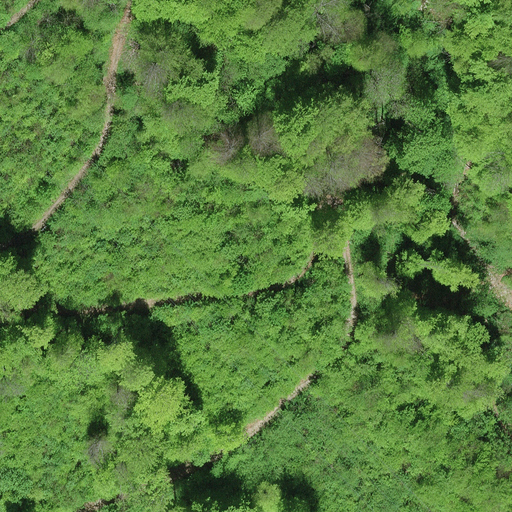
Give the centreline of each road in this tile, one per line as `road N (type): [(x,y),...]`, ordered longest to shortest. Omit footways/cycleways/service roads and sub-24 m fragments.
road 1 (track): [(0,310),(271,286),(296,271),(323,215),(332,210),(338,217),(352,298),(351,333),(336,353),(241,438),(83,511)]
road 2 (track): [(136,0),(116,58),(105,150),(70,193),(0,245)]
